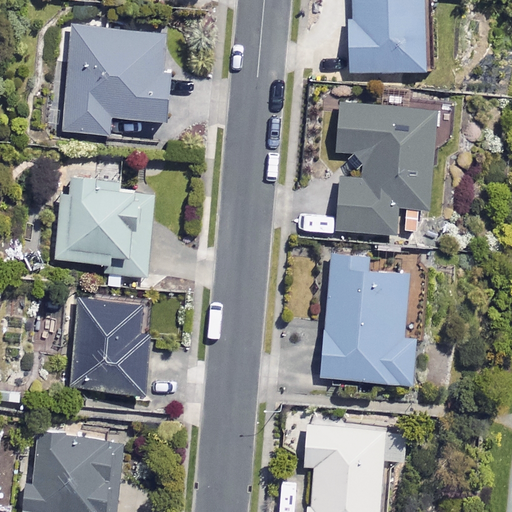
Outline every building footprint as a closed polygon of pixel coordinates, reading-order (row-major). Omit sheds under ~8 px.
[(426,0),(351,0),(352,17),(344,18),(346,68),(429,65),(426,0)] [(162,30),(72,23),(64,129),(108,132),(110,112),(162,116),(166,65),(159,64),(162,30)] [(430,99),(402,97),(401,103),(335,100),(333,148),(356,150),(355,174),(335,173),(333,226),(392,229),(393,202),(426,203),(430,99)] [(120,165),(71,161),(68,195),(61,194),(57,256),(107,259),(107,271),(148,273),(154,191),(118,189),(120,165)] [(365,252),(328,250),(321,373),(409,378),(411,334),(400,333),(403,269),(364,267),(365,252)] [(138,299),(76,294),(69,383),(142,388),(146,332),(136,331),(138,299)] [(401,426),(302,422),(301,462),(311,462),(309,503),(303,503),(302,511),(383,511),(385,489),(377,488),(378,454),(400,455),(401,426)] [(114,511),(124,438),(40,428),(33,482),(26,481),(23,506),(73,511),(114,511)]
